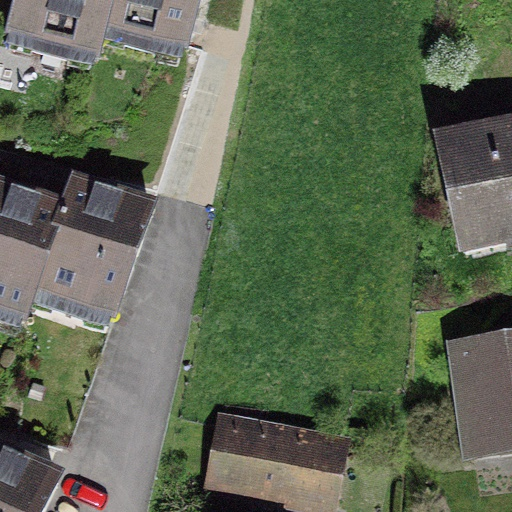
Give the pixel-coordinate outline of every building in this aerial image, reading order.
[(98,71),(104,46),(187,68),(204,0),(17,0),(5,47),(98,71)] [(511,240),(511,113),(432,131),(458,252),(511,240)] [(161,213),(76,185),(66,216),(0,193),(0,324),(26,333),(33,312),(118,341),(161,213)] [(511,333),(445,343),(462,460),(511,453),(511,333)] [(337,511),(352,438),(218,413),(204,489),(329,511),(337,511)] [(0,511),(52,511),(64,488),(0,457),(0,511)]
